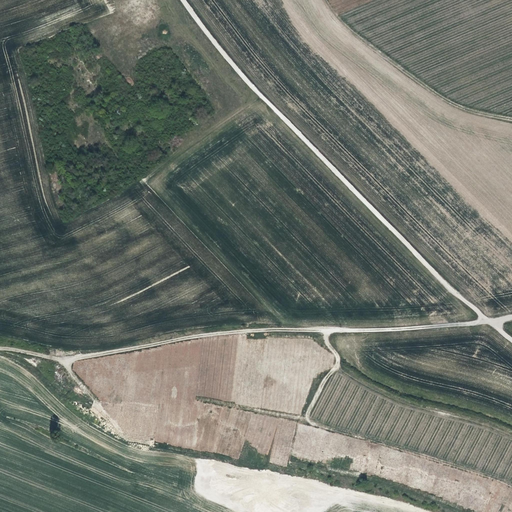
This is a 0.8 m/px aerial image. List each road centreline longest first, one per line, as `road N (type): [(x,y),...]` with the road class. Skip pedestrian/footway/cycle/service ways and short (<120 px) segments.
road 1 (track): [(489,321),(220,332),(64,358),(0,348)]
road 2 (unclassified): [(251,86),(511,339)]
road 3 (track): [(511,119),(444,94),(340,19),(330,0)]
